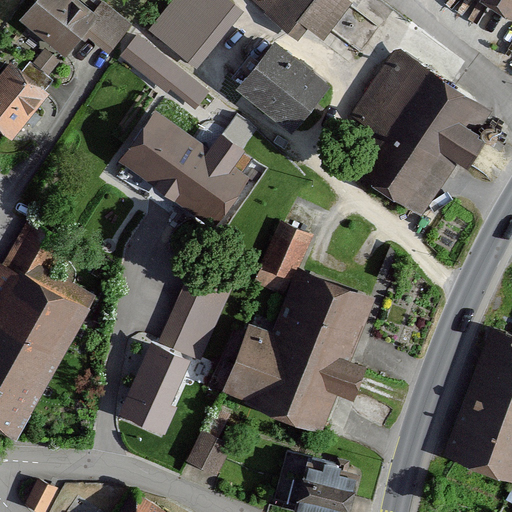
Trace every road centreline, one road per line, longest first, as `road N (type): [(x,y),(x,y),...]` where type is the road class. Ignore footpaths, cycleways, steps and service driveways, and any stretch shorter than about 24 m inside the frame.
road 1 (track): [(471,297),(323,157),(343,82),(238,0)]
road 2 (primary): [(395,511),(471,297),(511,222)]
road 3 (unknown): [(137,472),(109,441),(105,397),(148,218)]
road 4 (residential): [(226,511),(137,472),(0,460)]
road 5 (unknown): [(0,211),(96,62)]
road 6 (residential): [(511,103),(387,0)]
